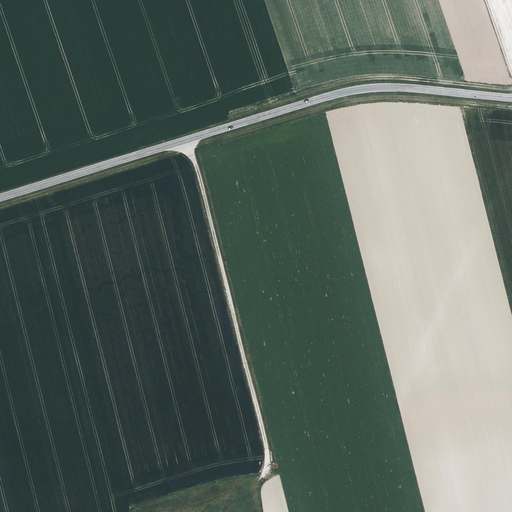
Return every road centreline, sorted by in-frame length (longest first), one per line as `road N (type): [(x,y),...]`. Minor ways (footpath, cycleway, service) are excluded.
road 1 (tertiary): [(511,98),(355,89),(0,197)]
road 2 (track): [(273,473),(187,138)]
